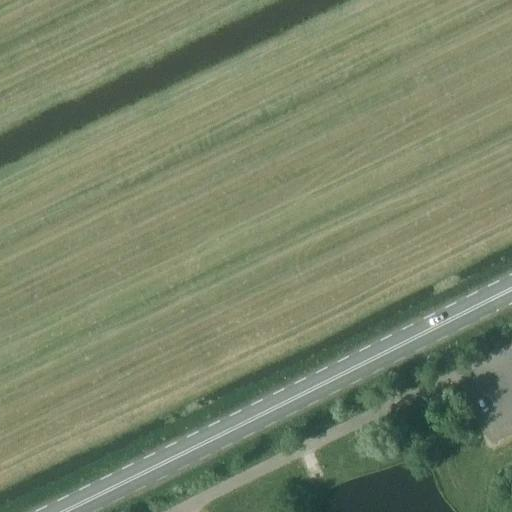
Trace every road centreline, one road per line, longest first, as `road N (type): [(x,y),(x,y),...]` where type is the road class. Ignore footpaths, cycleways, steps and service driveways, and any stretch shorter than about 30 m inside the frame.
road 1 (secondary): [(56,511),(511,287)]
road 2 (unclassified): [(177,511),(511,343)]
